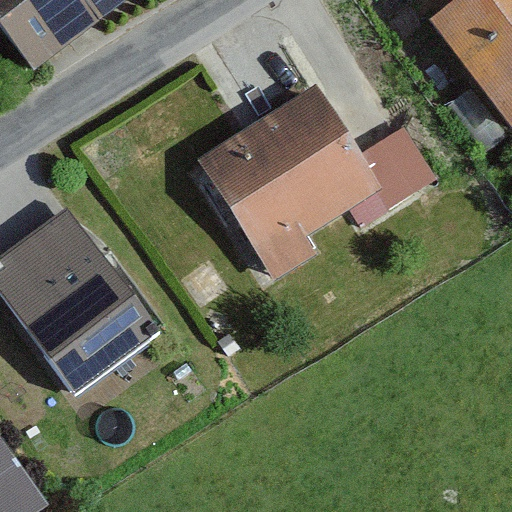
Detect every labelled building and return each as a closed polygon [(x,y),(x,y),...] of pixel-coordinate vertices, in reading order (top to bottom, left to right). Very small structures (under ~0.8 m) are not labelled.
[(0,0),(0,4),(37,54),(110,0),(0,0)] [(511,0),(461,0),(439,18),(511,108),(511,0)] [(324,87),(200,161),(270,278),(316,251),(305,234),(348,208),(363,234),(446,185),(410,125),(363,153),(324,87)] [(159,336),(71,215),(0,265),(0,291),(76,396),(159,336)] [(0,511),(35,511),(47,504),(0,436),(0,511)]
